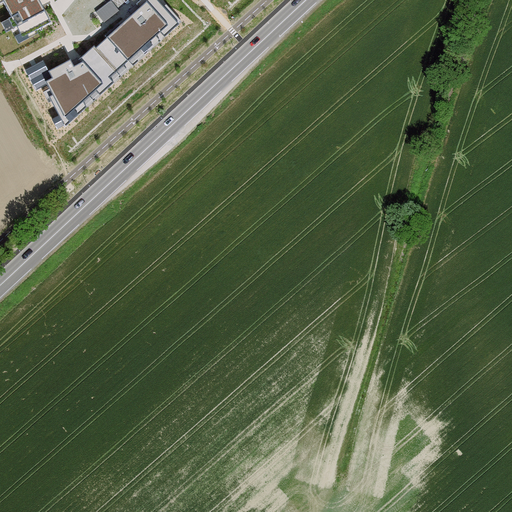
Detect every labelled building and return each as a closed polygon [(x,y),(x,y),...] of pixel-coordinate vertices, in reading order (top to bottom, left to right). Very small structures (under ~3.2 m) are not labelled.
[(38,0),(0,0),(0,3),(2,2),(10,17),(7,19),(13,28),(15,27),(21,38),(30,33),(51,22),(38,0)] [(162,11),(152,0),(141,0),(134,6),(138,11),(129,18),(118,28),(116,26),(102,38),(104,41),(93,51),(91,48),(76,62),(79,65),(72,69),(69,63),(47,75),(50,81),(43,85),(45,87),(47,92),(50,98),(47,100),(56,118),(63,129),(77,116),(74,113),(82,106),(85,109),(111,85),(107,81),(121,69),(126,64),(154,39),(158,36),(162,40),(176,27),(162,11)] [(110,1),(95,12),(101,22),(117,10),(110,1)] [(138,11),(134,6),(126,13),(129,18),(138,11)] [(162,11),(176,27),(178,26),(164,9),(162,11)] [(0,23),(4,33),(13,28),(7,19),(0,22),(0,23)] [(13,28),(10,30),(17,44),(31,36),(30,33),(21,38),(15,27),(13,28)] [(154,39),(126,64),(130,68),(142,58),(141,56),(144,53),(146,55),(158,44),(154,39)] [(76,60),(69,63),(72,69),(79,65),(76,62),(76,60)] [(50,81),(47,75),(41,63),(23,73),(34,93),(45,87),(43,85),(50,81)] [(107,81),(111,85),(125,73),(121,69),(107,81)] [(50,98),(47,92),(40,95),(43,101),(47,100),(50,98)] [(74,113),(77,116),(85,109),(82,106),(74,113)] [(62,129),(56,118),(49,122),(55,133),(62,129)]
